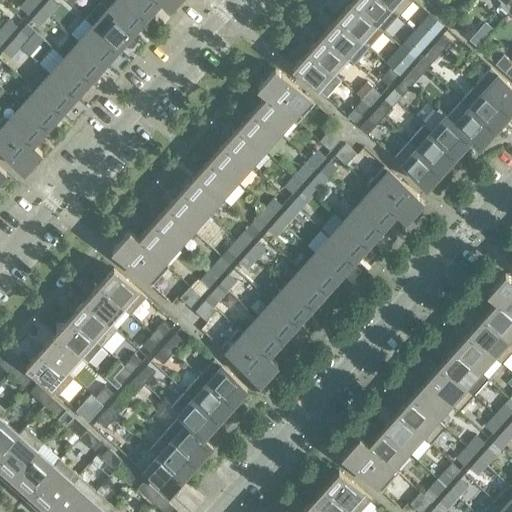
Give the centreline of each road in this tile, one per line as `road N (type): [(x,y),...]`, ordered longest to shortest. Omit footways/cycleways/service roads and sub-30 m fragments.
road 1 (residential): [(215,511),(511,181)]
road 2 (residential): [(0,259),(234,0)]
